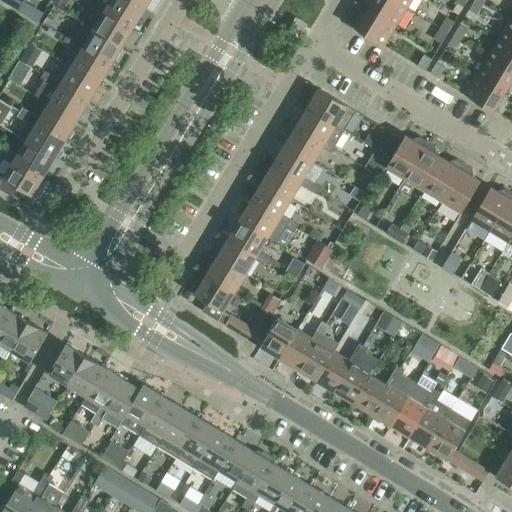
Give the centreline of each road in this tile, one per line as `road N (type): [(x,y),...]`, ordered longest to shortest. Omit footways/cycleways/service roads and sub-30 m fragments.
road 1 (tertiary): [(88,289),(456,511)]
road 2 (tertiary): [(88,289),(254,9)]
road 3 (residential): [(185,257),(316,50)]
road 4 (residential): [(66,188),(184,0)]
road 5 (residential): [(502,159),(316,50)]
